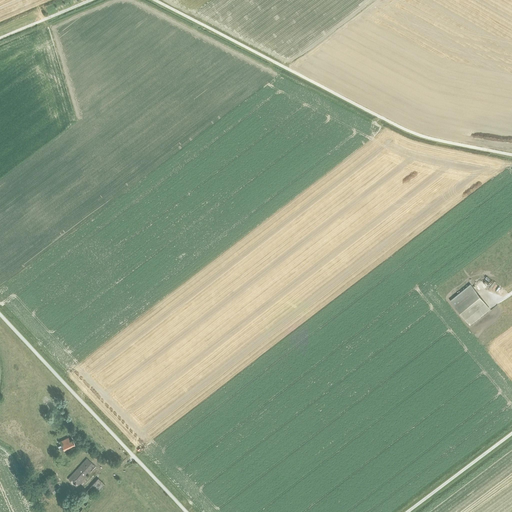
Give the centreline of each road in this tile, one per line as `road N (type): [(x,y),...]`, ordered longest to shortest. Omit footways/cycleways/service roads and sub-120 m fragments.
road 1 (unclassified): [(511,154),(409,131),(156,0)]
road 2 (unclassified): [(186,511),(0,314)]
road 3 (unclassified): [(511,433),(408,511)]
